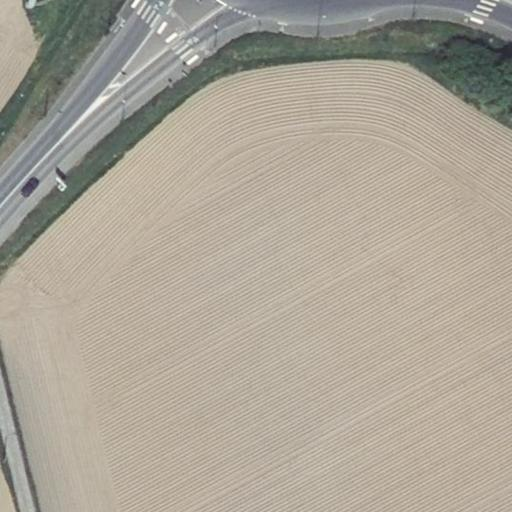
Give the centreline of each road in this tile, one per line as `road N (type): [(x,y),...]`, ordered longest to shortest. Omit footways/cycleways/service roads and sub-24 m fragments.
road 1 (tertiary): [(39,163),(217,24),(292,6)]
road 2 (tertiary): [(159,0),(39,163)]
